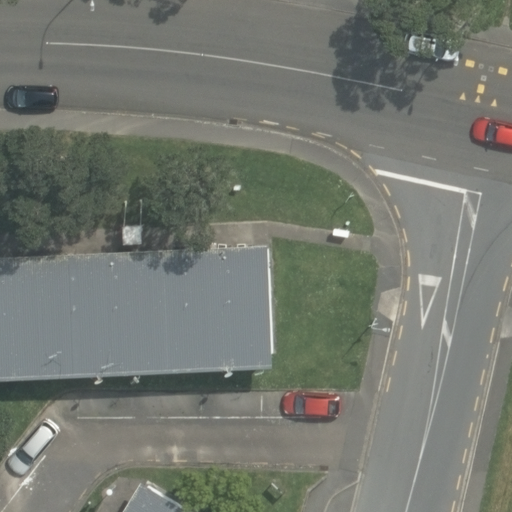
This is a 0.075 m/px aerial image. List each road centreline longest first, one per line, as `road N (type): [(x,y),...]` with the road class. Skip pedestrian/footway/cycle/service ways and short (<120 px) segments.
road 1 (tertiary): [(500,114),(270,62),(170,49),(0,45)]
road 2 (residential): [(405,511),(500,114)]
